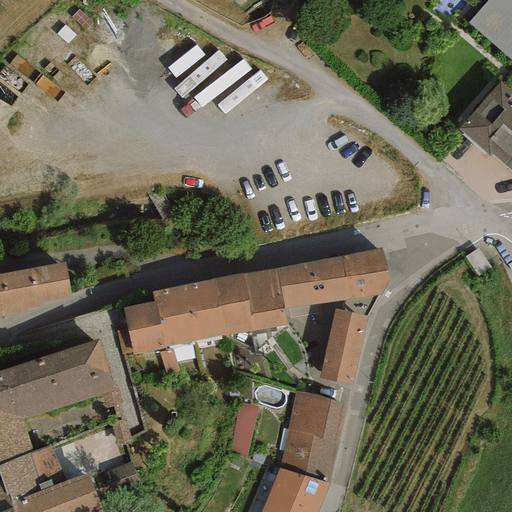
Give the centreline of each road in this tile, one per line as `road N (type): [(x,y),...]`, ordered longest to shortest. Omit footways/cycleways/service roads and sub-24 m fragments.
road 1 (residential): [(0,341),(91,299),(182,274),(479,216)]
road 2 (residential): [(330,511),(387,302),(414,267),(479,216)]
road 3 (unknown): [(308,250),(303,198),(314,80)]
